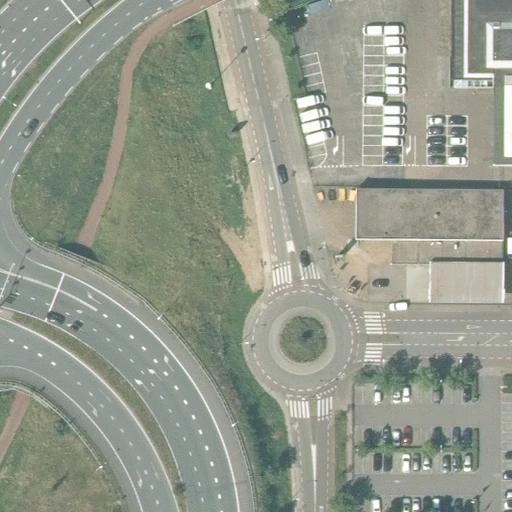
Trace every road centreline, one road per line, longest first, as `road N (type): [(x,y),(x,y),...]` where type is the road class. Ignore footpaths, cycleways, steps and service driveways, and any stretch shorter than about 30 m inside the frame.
road 1 (trunk): [(222,511),(200,427),(153,358),(96,316),(0,278)]
road 2 (trunk): [(0,335),(65,373),(116,418),(146,466),(161,511)]
road 3 (primary): [(0,166),(68,70),(148,0)]
road 4 (tertiary): [(279,196),(234,0)]
road 5 (tertiary): [(511,327),(339,319)]
road 6 (tertiary): [(341,359),(511,353)]
